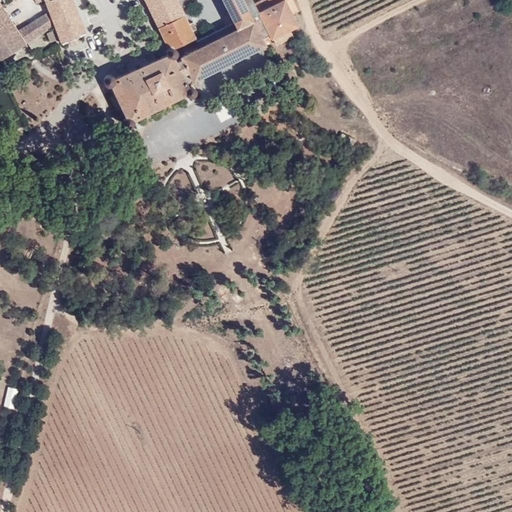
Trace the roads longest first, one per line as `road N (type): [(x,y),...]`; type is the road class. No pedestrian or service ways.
road 1 (track): [(327,42),(387,142),(303,265),(231,261),(131,331),(43,329),(2,501)]
road 2 (track): [(356,511),(231,261)]
road 3 (track): [(43,329),(66,245),(69,180),(44,145),(0,167)]
road 4 (track): [(301,0),(327,42),(416,0)]
road 5 (track): [(511,206),(387,142)]
road 6 (track): [(44,145),(110,34)]
